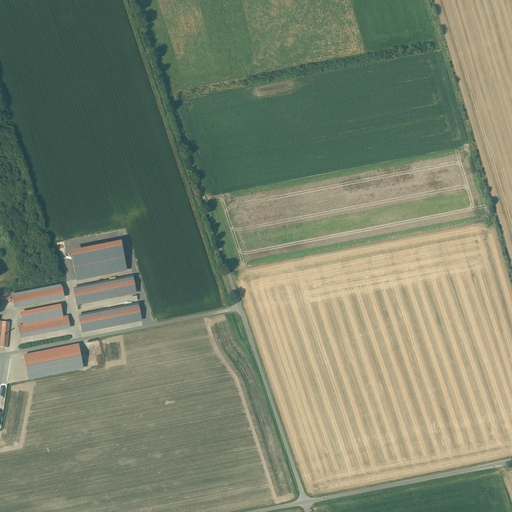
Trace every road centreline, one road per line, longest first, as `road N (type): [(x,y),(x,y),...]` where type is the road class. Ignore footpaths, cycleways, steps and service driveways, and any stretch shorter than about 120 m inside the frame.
road 1 (unclassified): [(304,502),(137,0)]
road 2 (unclassified): [(511,460),(304,502)]
